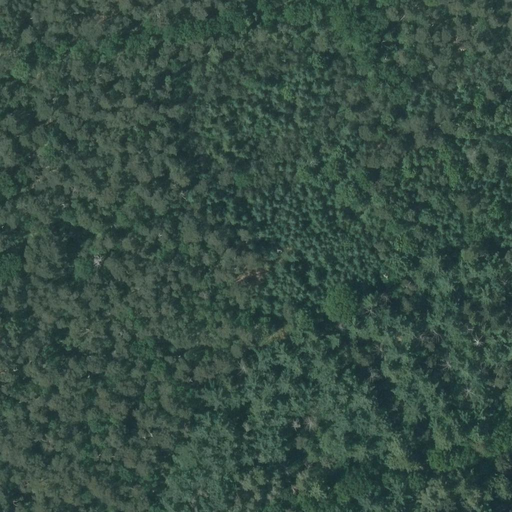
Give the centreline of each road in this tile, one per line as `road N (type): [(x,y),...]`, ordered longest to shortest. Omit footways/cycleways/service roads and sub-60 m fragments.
road 1 (track): [(334,0),(0,54)]
road 2 (track): [(511,416),(210,511)]
